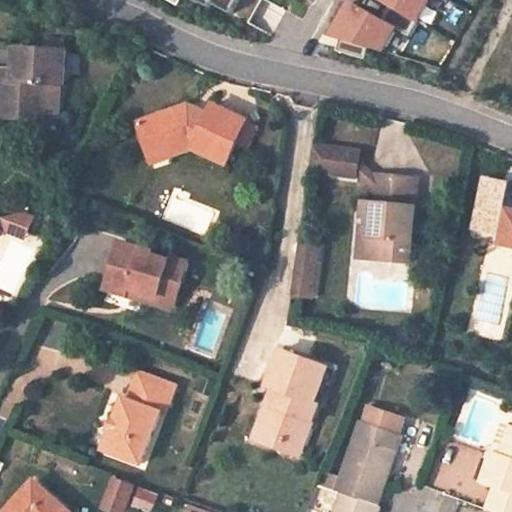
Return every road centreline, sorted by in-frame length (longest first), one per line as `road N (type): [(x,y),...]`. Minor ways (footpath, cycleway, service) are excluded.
road 1 (residential): [(511,129),(368,73),(283,64)]
road 2 (residential): [(283,64),(87,0)]
